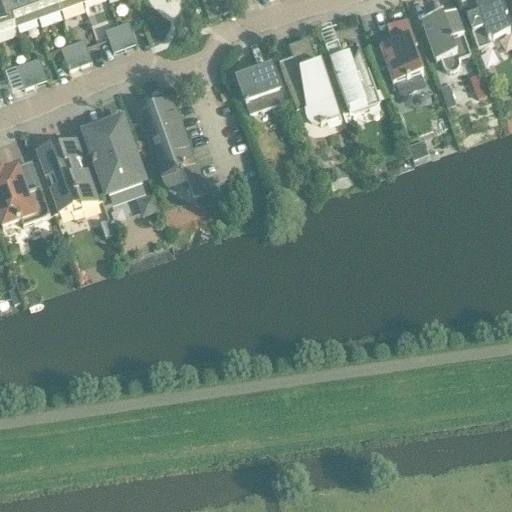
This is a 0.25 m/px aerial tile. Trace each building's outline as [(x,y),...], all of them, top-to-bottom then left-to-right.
[(0,0),(0,37),(15,32),(3,0),(0,0)] [(38,24),(29,0),(3,0),(15,32),(38,24)] [(60,15),(54,0),(29,0),(38,24),(60,15)] [(83,7),(80,0),(54,0),(60,15),(83,7)] [(235,14),(229,0),(216,0),(223,19),(235,14)] [(246,10),(242,0),(229,0),(235,14),(246,10)] [(475,3),(474,2),(461,7),(478,55),(480,54),(482,56),(489,51),(491,50),(489,43),(492,42),(493,44),(505,37),(510,36),(505,21),(507,19),(500,6),(497,0),(479,0),(480,1),(475,3)] [(471,61),(457,25),(455,18),(443,22),(438,24),(437,21),(422,26),(436,67),(441,65),(443,71),(444,73),(446,76),(450,78),(454,78),(458,75),(460,71),(459,67),(458,65),(471,61)] [(423,78),(413,50),(417,49),(408,24),(387,32),(392,47),(379,51),(393,89),(396,88),(400,88),(404,88),(407,88),(411,86),(414,84),(417,82),(420,80),(423,78)] [(137,50),(129,27),(117,31),(125,54),(137,50)] [(125,54),(117,31),(105,35),(113,58),(125,54)] [(342,125),(324,75),(315,78),(312,71),(318,69),(308,43),(287,51),(292,63),(279,68),(297,116),(306,113),(307,121),(309,124),(312,127),(316,128),(320,127),(321,130),(327,127),(325,125),(338,120),(340,126),(342,125)] [(92,68),(84,45),(72,49),(81,72),(92,68)] [(379,106),(359,52),(352,68),(349,59),(343,61),(338,46),(325,50),(349,118),(356,117),(362,116),(368,114),(368,111),(379,107),(379,106)] [(81,72),(72,49),(61,54),(69,76),(81,72)] [(48,86),(40,63),(28,67),(36,90),(48,86)] [(36,90),(28,67),(16,71),(24,94),(36,90)] [(284,108),(271,71),(236,83),(249,120),(284,108)] [(193,169),(171,104),(143,114),(157,151),(161,182),(183,174),(193,201),(207,198),(195,168),(193,169)] [(142,178),(130,145),(127,146),(122,131),(125,130),(122,123),(82,137),(93,167),(92,167),(93,171),(94,170),(102,193),(108,191),(111,199),(141,188),(138,180),(142,178)] [(98,208),(86,175),(83,176),(79,165),(82,164),(75,145),(59,151),(59,153),(52,155),(50,151),(37,155),(46,182),(50,181),(54,192),(50,193),(59,218),(80,211),(81,214),(98,208)] [(50,222),(31,169),(9,176),(3,179),(1,174),(0,174),(0,224),(3,231),(21,225),(23,231),(50,222)] [(158,215),(153,200),(145,203),(150,218),(158,215)] [(115,239),(110,225),(100,228),(105,242),(115,239)]
